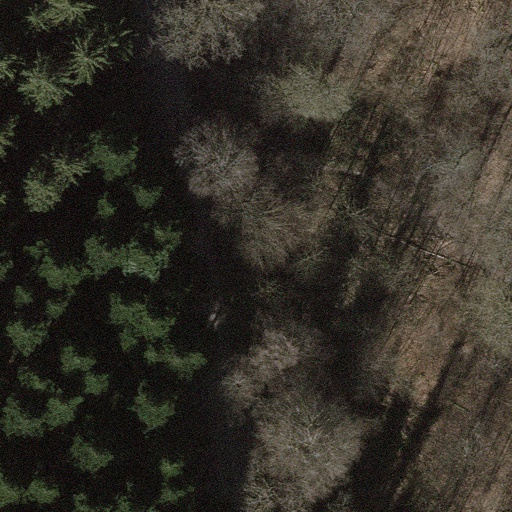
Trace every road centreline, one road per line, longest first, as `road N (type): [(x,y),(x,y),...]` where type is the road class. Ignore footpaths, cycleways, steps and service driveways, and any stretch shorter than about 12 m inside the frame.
road 1 (track): [(142,0),(214,511)]
road 2 (track): [(195,373),(13,511)]
